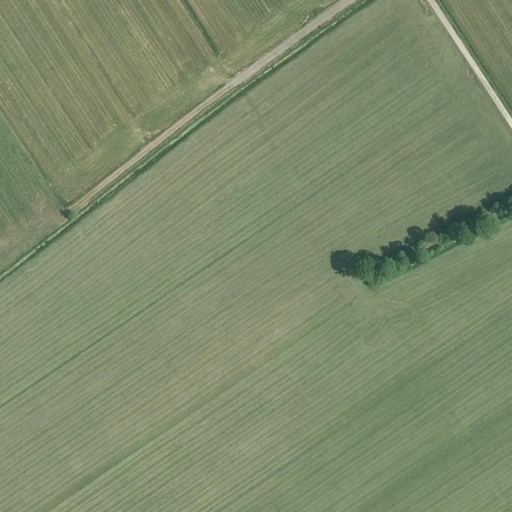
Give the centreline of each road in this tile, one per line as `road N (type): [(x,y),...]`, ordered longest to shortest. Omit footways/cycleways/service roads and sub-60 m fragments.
road 1 (track): [(350,0),(24,245)]
road 2 (track): [(511,125),(429,0)]
